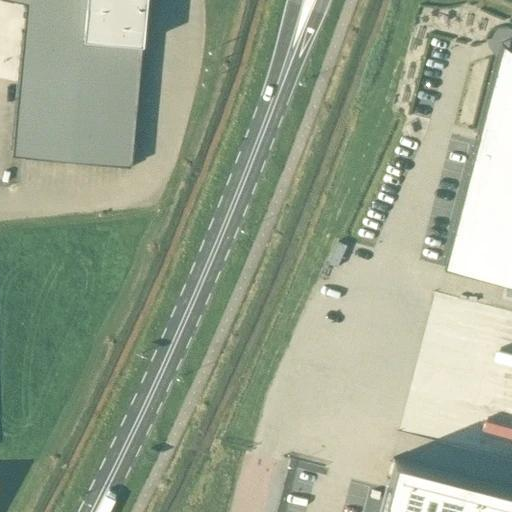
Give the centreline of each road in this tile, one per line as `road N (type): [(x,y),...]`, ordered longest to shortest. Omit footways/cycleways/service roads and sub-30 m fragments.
road 1 (primary): [(292,46),(138,421),(91,511)]
road 2 (unknown): [(0,187),(126,189),(151,175),(172,0)]
